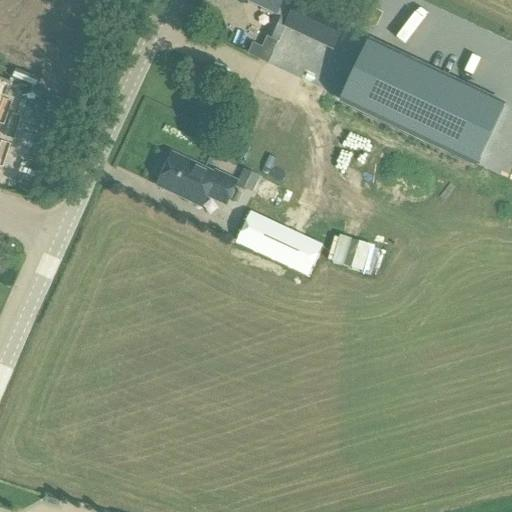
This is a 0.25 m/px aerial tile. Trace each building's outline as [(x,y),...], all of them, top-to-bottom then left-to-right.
[(246,0),(246,2),(279,17),(280,15),(291,20),(301,0),(300,0),(246,0)] [(347,21),(302,0),(300,0),(301,0),(291,20),(288,28),(333,50),(347,21)] [(249,39),(259,15),(239,6),(229,30),(249,39)] [(471,159),(498,100),(361,37),(334,95),(471,159)] [(270,66),(280,45),(269,41),(259,61),(270,66)] [(175,158),(161,189),(203,209),(208,198),(228,207),(238,184),(218,175),(217,177),(175,158)] [(262,247),(290,261),(326,190),(297,175),(262,247)] [(248,198),(243,208),(260,215),(264,205),(248,198)]
